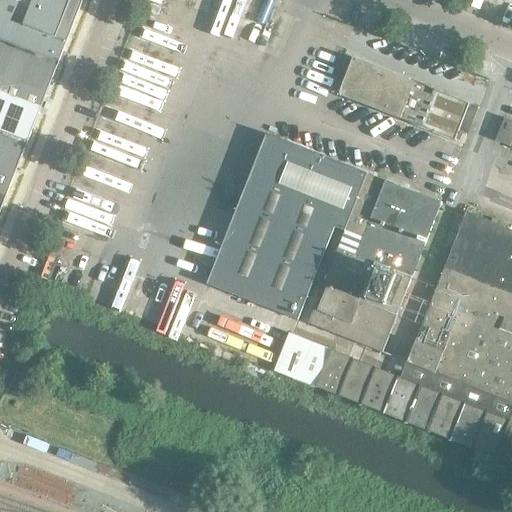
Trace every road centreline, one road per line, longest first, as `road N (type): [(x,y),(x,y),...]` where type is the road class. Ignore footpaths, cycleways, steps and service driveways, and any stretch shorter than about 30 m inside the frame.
road 1 (unclassified): [(0,285),(109,0)]
road 2 (unclassified): [(511,46),(393,0)]
